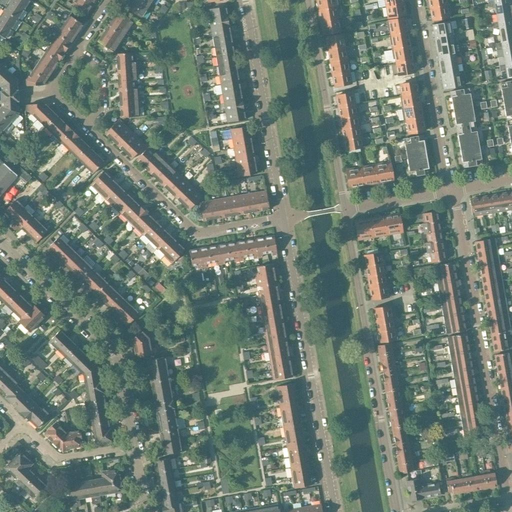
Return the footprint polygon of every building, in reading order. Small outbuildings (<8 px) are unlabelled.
[(11,0),(11,1),(24,10),(30,0),(11,0)] [(93,5),(84,0),(74,0),(72,5),(86,15),(93,5)] [(142,19),(147,11),(130,0),(125,8),(142,19)] [(146,0),(130,0),(147,11),(152,3),(146,0)] [(334,0),(316,0),(319,10),(336,7),(334,0)] [(447,0),(428,0),(430,9),(449,6),(449,5),(446,6),(446,2),(448,2),(447,0)] [(11,1),(4,11),(17,19),(24,10),(11,1)] [(511,4),(511,1),(488,5),(489,8),(494,7),(496,14),(511,11),(511,4)] [(404,5),(386,8),(388,18),(405,15),(404,5)] [(447,13),(450,12),(449,6),(430,9),(432,20),(448,18),(447,13)] [(207,10),(209,19),(227,16),(225,7),(207,10)] [(336,7),(319,10),(321,22),(338,19),(336,7)] [(4,11),(0,16),(0,22),(11,29),(17,19),(4,11)] [(118,11),(113,19),(129,30),(134,22),(118,11)] [(511,11),(496,14),(497,22),(491,23),(492,26),(511,22),(511,11)] [(69,16),(62,25),(76,35),(83,25),(69,16)] [(227,16),(209,19),(211,29),(229,26),(227,16)] [(389,35),(389,37),(407,33),(405,18),(386,21),(388,31),(390,31),(391,35),(389,35)] [(113,19),(108,26),(124,37),(129,30),(113,19)] [(338,19),(321,22),(323,35),(340,32),(338,19)] [(11,29),(0,22),(0,40),(2,42),(11,29)] [(432,25),(434,36),(457,32),(456,29),(451,30),(449,22),(432,25)] [(511,22),(492,26),(492,29),(498,28),(499,36),(511,33),(511,22)] [(76,35),(62,25),(57,34),(70,44),(76,35)] [(108,26),(103,34),(119,45),(124,37),(108,26)] [(229,26),(211,29),(212,38),(230,35),(229,26)] [(457,32),(434,36),(436,47),(453,44),(452,36),(458,35),(457,32)] [(407,33),(389,37),(390,46),(393,45),(394,49),(391,50),(391,51),(410,47),(407,33)] [(511,33),(499,36),(501,43),(495,44),(495,47),(511,44),(511,33)] [(70,44),(57,34),(50,44),(64,53),(70,44)] [(103,34),(97,42),(98,42),(114,53),(119,45),(103,34)] [(344,34),(326,37),(328,51),(347,48),(347,46),(344,47),(343,43),(346,42),(344,35),(344,34)] [(230,35),(212,38),(214,48),(232,44),(230,35)] [(461,53),(459,43),(453,44),(436,47),(437,57),(461,53)] [(64,53),(50,44),(44,53),(58,62),(64,53)] [(232,44),(214,48),(216,57),(234,54),(232,44)] [(511,44),(495,47),(496,51),(502,50),(503,57),(511,55),(511,44)] [(410,47),(391,51),(393,60),(395,59),(396,64),(412,61),(410,47)] [(347,48),(328,51),(331,63),(349,60),(349,59),(346,59),(346,55),(348,55),(347,48)] [(58,62),(44,53),(38,62),(52,71),(58,62)] [(117,63),(137,62),(143,62),(142,59),(133,59),(132,53),(117,54),(116,54),(117,63)] [(461,53),(437,57),(439,68),(457,65),(455,58),(461,57),(461,53)] [(234,54),(216,57),(217,66),(235,63),(234,54)] [(511,55),(503,57),(504,64),(498,65),(499,69),(511,66),(511,55)] [(349,60),(331,63),(333,75),(349,72),(348,68),(350,67),(349,60)] [(412,61),(396,64),(398,76),(413,73),(414,73),(412,61)] [(52,71),(38,62),(32,71),(46,80),(52,71)] [(137,62),(117,63),(117,72),(137,71),(137,63),(137,62)] [(235,63),(217,66),(219,76),(237,73),(235,63)] [(414,82),(413,73),(398,76),(396,64),(349,72),(350,83),(356,82),(357,89),(343,92),(344,95),(352,93),(354,104),(399,96),(402,95),(400,85),(414,82)] [(457,65),(439,68),(441,79),(464,75),(464,71),(458,72),(457,65)] [(511,66),(499,69),(500,72),(506,71),(507,79),(511,77),(511,66)] [(18,99),(18,93),(17,86),(21,86),(21,80),(17,80),(17,79),(7,70),(0,78),(0,86),(0,87),(1,100),(1,107),(0,108),(0,113),(10,122),(19,113),(18,112),(22,112),(22,106),(18,106),(18,99)] [(46,80),(32,71),(26,80),(23,80),(23,86),(43,85),(46,80)] [(137,71),(117,72),(118,81),(139,80),(138,80),(137,71)] [(492,80),(490,71),(484,72),(486,81),(492,80)] [(349,72),(333,75),(335,87),(351,84),(350,83),(349,72)] [(237,73),(219,76),(221,85),(239,82),(237,73)] [(464,75),(441,79),(443,90),(460,87),(459,79),(465,78),(464,75)] [(139,80),(118,81),(119,91),(138,90),(138,89),(139,87),(139,80)] [(511,80),(500,83),(503,102),(511,100),(511,80)] [(239,82),(221,85),(222,95),(240,91),(239,82)] [(414,82),(400,85),(402,95),(399,96),(399,97),(418,94),(416,82),(414,82)] [(449,92),(453,111),(472,108),(469,88),(449,92)] [(138,90),(119,91),(119,100),(139,99),(138,90)] [(240,91),(222,95),(224,104),(242,101),(240,91)] [(344,95),(336,96),(338,107),(354,104),(352,93),(344,95)] [(418,94),(399,97),(401,104),(403,104),(404,108),(401,108),(402,109),(420,106),(418,94)] [(139,99),(119,100),(120,109),(139,108),(139,99)] [(511,100),(503,102),(506,121),(511,120),(511,100)] [(242,101),(224,104),(225,113),(244,110),(242,101)] [(44,104),(28,105),(24,105),(24,112),(28,112),(28,111),(37,120),(49,108),(44,104)] [(354,104),(338,107),(340,118),(358,114),(357,108),(355,109),(354,104)] [(420,106),(402,109),(403,116),(405,116),(406,120),(404,120),(404,122),(422,118),(420,106)] [(57,116),(49,108),(37,120),(45,128),(57,116)] [(139,108),(120,109),(120,118),(121,118),(140,117),(139,108)] [(472,108),(453,111),(456,130),(475,127),(472,108)] [(244,110),(225,113),(227,123),(245,120),(244,110)] [(0,113),(0,128),(2,131),(10,122),(0,113)] [(358,114),(340,118),(342,128),(360,125),(359,119),(357,119),(356,116),(359,115),(358,114)] [(65,124),(57,116),(45,128),(53,136),(65,124)] [(164,124),(164,117),(148,118),(149,125),(164,124)] [(422,118),(404,122),(405,129),(407,128),(408,134),(424,131),(422,118)] [(105,134),(111,140),(125,126),(119,120),(105,134)] [(72,131),(65,124),(53,136),(61,143),(72,131)] [(360,125),(342,128),(344,139),(362,136),(361,129),(359,130),(358,126),(361,126),(360,125)] [(125,126),(111,140),(118,147),(132,132),(125,126)] [(230,129),(232,139),(250,136),(248,126),(230,129)] [(475,127),(456,130),(459,149),(479,145),(475,127)] [(80,139),(72,131),(61,143),(69,151),(80,139)] [(132,132),(118,147),(125,153),(138,139),(132,132)] [(403,139),(407,158),(426,155),(423,135),(403,139)] [(250,136),(232,139),(234,148),(252,145),(250,136)] [(362,136),(344,139),(346,150),(348,150),(354,149),(359,148),(364,147),(364,146),(363,140),(361,141),(360,137),(362,137),(362,136)] [(88,147),(80,139),(69,151),(76,159),(88,147)] [(138,139),(125,153),(131,160),(132,159),(131,159),(145,145),(138,139)] [(252,145),(234,148),(235,158),(253,155),(252,145)] [(479,145),(459,149),(463,168),(482,165),(479,145)] [(136,160),(143,166),(156,153),(156,152),(150,146),(136,160)] [(96,155),(88,147),(76,159),(85,166),(96,155)] [(156,153),(143,166),(149,173),(162,159),(156,153)] [(104,162),(96,155),(85,166),(92,174),(104,162)] [(253,155),(235,158),(237,167),(255,164),(253,155)] [(426,155),(407,158),(410,177),(429,174),(426,155)] [(31,178),(22,169),(9,158),(8,157),(3,163),(0,160),(0,194),(17,176),(26,184),(31,178)] [(162,159),(149,173),(156,179),(169,165),(162,159)] [(390,163),(375,166),(378,183),(393,180),(390,163)] [(209,180),(215,178),(212,164),(206,165),(209,180)] [(255,164),(237,167),(239,177),(256,174),(257,174),(255,164)] [(169,165),(156,179),(162,185),(176,171),(169,165)] [(375,166),(360,168),(363,185),(378,183),(375,166)] [(349,188),(363,185),(360,168),(346,171),(349,188)] [(103,171),(90,185),(98,192),(111,179),(103,171)] [(176,171),(162,185),(169,192),(182,178),(176,171)] [(182,178),(169,192),(175,198),(189,184),(182,178)] [(111,179),(98,192),(105,199),(118,186),(111,179)] [(189,184),(175,198),(182,204),(196,190),(189,184)] [(118,186),(105,199),(109,203),(113,207),(126,193),(122,190),(118,186)] [(196,190),(182,204),(189,211),(189,210),(202,196),(196,190)] [(266,191),(256,193),(260,211),(269,209),(266,191)] [(126,193),(113,207),(115,209),(120,214),(133,200),(128,196),(126,193)] [(256,193),(247,195),(250,213),(260,211),(256,193)] [(508,193),(499,195),(502,211),(511,210),(508,193)] [(247,195),(237,196),(241,214),(250,213),(247,195)] [(499,195),(489,197),(492,213),(502,211),(499,195)] [(237,196),(228,198),(231,216),(241,214),(237,196)] [(17,201),(24,207),(28,202),(21,197),(17,201)] [(489,197),(480,198),(482,215),(492,213),(489,197)] [(228,198),(218,200),(222,218),(231,216),(228,198)] [(472,216),(482,215),(480,198),(470,200),(472,216)] [(4,212),(12,220),(23,208),(15,200),(4,212)] [(133,200),(120,214),(127,221),(140,207),(133,200)] [(218,200),(209,201),(212,219),(222,218),(218,200)] [(203,221),(212,219),(209,201),(200,203),(203,221)] [(140,207),(127,221),(135,228),(148,214),(140,207)] [(23,208),(12,220),(20,228),(32,216),(23,208)] [(418,220),(424,219),(424,224),(427,223),(438,222),(437,212),(417,215),(418,220)] [(148,214),(135,228),(142,235),(155,221),(148,215),(148,214)] [(399,215),(384,217),(387,235),(402,232),(399,215)] [(32,216),(20,228),(28,235),(40,223),(32,216)] [(384,217),(370,220),(373,237),(387,235),(384,217)] [(358,240),(373,237),(370,220),(355,222),(358,240)] [(155,221),(142,235),(149,242),(162,228),(155,221)] [(427,223),(424,224),(422,224),(423,234),(440,231),(438,222),(427,223)] [(40,223),(28,235),(36,243),(47,231),(47,232),(48,231),(40,223)] [(162,228),(149,242),(153,245),(156,249),(170,236),(166,232),(162,228)] [(440,231),(423,234),(420,234),(421,239),(427,238),(428,243),(430,243),(442,241),(440,231)] [(67,244),(59,236),(58,237),(59,237),(46,250),(54,257),(67,244)] [(170,236),(156,249),(164,256),(177,243),(170,236)] [(274,236),(264,238),(267,253),(271,253),(272,256),(277,255),(274,236)] [(264,238),(255,239),(258,258),(262,257),(262,254),(267,253),(264,238)] [(255,239),(245,241),(248,257),(253,256),(253,259),(258,258),(255,239)] [(475,242),(477,251),(496,247),(495,239),(475,242)] [(245,241),(236,243),(239,261),(244,260),(243,257),(248,257),(245,241)] [(430,243),(428,243),(425,244),(427,253),(443,250),(442,241),(430,243)] [(177,243),(164,256),(171,264),(185,250),(177,243)] [(236,243),(227,244),(229,260),(234,259),(235,262),(239,261),(236,243)] [(75,252),(67,244),(54,257),(62,265),(63,264),(75,252)] [(227,244),(217,246),(220,265),(225,264),(224,261),(229,260),(227,244)] [(217,246),(208,247),(210,263),(215,262),(216,265),(220,265),(217,246)] [(208,247),(198,249),(202,268),(206,267),(206,264),(210,263),(208,247)] [(496,247),(477,251),(478,259),(498,256),(496,247)] [(197,269),(202,268),(198,249),(189,251),(192,267),(197,266),(197,269)] [(443,250),(427,253),(424,253),(424,258),(430,257),(431,263),(445,260),(443,250)] [(75,252),(63,264),(62,265),(64,264),(71,272),(83,260),(75,252)] [(372,255),(366,256),(364,256),(366,267),(385,264),(384,263),(382,264),(381,260),(384,260),(383,253),(378,254),(372,255)] [(182,255),(177,260),(182,264),(187,260),(182,255)] [(498,256),(478,259),(480,267),(499,264),(498,256)] [(83,260),(71,272),(79,279),(91,267),(83,260)] [(434,266),(435,275),(455,271),(453,263),(440,265),(434,266)] [(255,273),(255,277),(272,274),(274,274),(272,264),(257,267),(257,272),(255,273)] [(385,264),(366,267),(368,278),(384,275),(383,271),(386,270),(385,264)] [(499,264),(480,267),(481,276),(500,273),(499,264)] [(91,267),(79,279),(87,287),(99,275),(91,267)] [(455,271),(435,275),(437,283),(456,280),(455,271)] [(500,273),(481,276),(482,284),(502,281),(500,273)] [(147,274),(143,278),(146,282),(149,279),(151,277),(147,274)] [(272,274),(255,277),(257,287),(260,286),(276,284),(274,274),(272,274)] [(99,275),(87,287),(95,295),(107,283),(99,275)] [(384,275),(368,278),(372,300),(388,297),(384,275)] [(0,293),(9,285),(1,277),(0,277),(0,293)] [(456,280),(437,283),(438,292),(458,288),(456,280)] [(502,281),(482,284),(484,293),(503,289),(502,281)] [(107,283),(95,295),(103,303),(115,291),(107,283)] [(276,284),(260,286),(261,291),(258,291),(259,296),(258,296),(277,293),(276,284)] [(9,285),(0,293),(0,299),(5,304),(17,292),(9,285)] [(458,288),(438,292),(440,300),(459,297),(458,288)] [(503,289),(484,293),(485,301),(505,298),(503,289)] [(115,291),(103,303),(110,310),(109,311),(110,311),(123,298),(115,291)] [(17,292),(5,304),(13,312),(25,300),(17,292)] [(277,293),(258,296),(260,306),(279,302),(277,293)] [(459,297),(440,300),(441,308),(461,305),(459,297)] [(131,306),(123,298),(110,311),(118,319),(131,306)] [(505,298),(485,301),(487,309),(506,306),(505,298)] [(21,319),(26,314),(32,308),(32,307),(25,300),(13,312),(21,319)] [(279,302),(260,306),(262,315),(281,312),(279,302)] [(461,305),(441,308),(443,317),(462,313),(461,305)] [(45,316),(44,315),(44,314),(41,311),(39,311),(34,306),(32,307),(32,308),(26,314),(37,324),(45,316)] [(139,314),(131,306),(118,319),(125,326),(126,327),(138,314),(139,314)] [(389,306),(373,309),(377,331),(393,328),(389,306)] [(506,306),(487,309),(488,318),(508,315),(506,306)] [(281,312),(262,315),(263,324),(282,321),(281,312)] [(462,313),(443,317),(444,325),(464,322),(462,313)] [(26,314),(21,319),(18,322),(29,332),(37,324),(26,314)] [(508,315),(488,318),(490,326),(509,323),(508,315)] [(282,321),(263,324),(265,334),(284,330),(282,321)] [(464,322),(444,325),(446,334),(452,333),(465,330),(464,322)] [(509,323),(490,326),(491,335),(511,331),(509,323)] [(393,328),(377,331),(379,342),(398,339),(398,338),(397,338),(396,332),(394,332),(393,328)] [(141,331),(135,336),(133,334),(127,340),(133,347),(150,344),(149,338),(141,330),(140,331),(141,331)] [(284,330),(265,334),(267,343),(286,340),(284,330)] [(49,342),(56,349),(67,338),(60,331),(49,342)] [(511,331),(491,335),(492,343),(506,341),(506,340),(505,335),(511,334),(511,331)] [(34,333),(29,339),(32,342),(38,337),(34,333)] [(446,337),(448,346),(467,343),(466,334),(453,336),(446,337)] [(76,346),(67,338),(56,349),(65,358),(76,346)] [(506,341),(492,343),(494,352),(511,348),(511,339),(506,340),(506,341)] [(286,340),(267,343),(268,353),(287,349),(286,340)] [(436,350),(436,346),(431,347),(430,341),(427,342),(428,349),(430,349),(430,351),(436,350)] [(467,343),(448,346),(449,354),(469,351),(467,343)] [(150,344),(133,347),(135,358),(136,358),(151,355),(152,355),(150,344)] [(396,352),(395,348),(391,348),(390,344),(378,346),(379,355),(396,352)] [(84,354),(76,346),(65,358),(73,365),(84,354)] [(287,349),(268,353),(270,362),(289,358),(287,349)] [(469,351),(449,354),(451,363),(470,360),(469,351)] [(394,362),(393,358),(397,357),(396,352),(379,355),(381,364),(394,362)] [(511,352),(495,355),(496,364),(511,361),(511,352)] [(92,362),(84,354),(73,365),(81,373),(92,362)] [(32,360),(39,367),(44,362),(36,355),(32,360)] [(147,361),(149,372),(167,369),(165,357),(164,357),(164,358),(147,361)] [(289,358),(270,362),(272,371),(291,368),(289,358)] [(470,360),(451,363),(452,371),(472,368),(470,360)] [(511,361),(496,364),(498,372),(511,369),(511,361)] [(97,363),(94,363),(93,363),(92,362),(81,373),(83,375),(84,382),(100,379),(97,363)] [(399,370),(399,366),(394,366),(394,362),(381,364),(383,373),(399,370)] [(291,368),(272,371),(273,381),(292,377),(291,368)] [(472,368),(452,371),(454,380),(473,376),(472,368)] [(4,369),(0,373),(0,388),(12,377),(4,369)] [(167,369),(149,372),(150,382),(150,383),(169,380),(167,369)] [(511,369),(498,372),(499,381),(511,378),(511,369)] [(397,380),(396,376),(400,375),(399,370),(383,373),(384,382),(397,380)] [(473,376),(454,380),(455,388),(475,385),(473,376)] [(0,388),(0,391),(6,397),(17,386),(19,384),(12,377),(0,388)] [(100,379),(84,382),(86,393),(104,389),(102,378),(100,379)] [(511,378),(499,381),(500,389),(511,387),(511,378)] [(169,380),(150,383),(152,393),(152,394),(170,390),(169,380)] [(403,389),(402,384),(397,385),(397,380),(384,382),(386,392),(403,389)] [(294,384),(276,387),(278,397),(295,394),(294,384)] [(475,385),(455,388),(456,396),(476,393),(475,385)] [(6,397),(5,398),(13,405),(24,393),(17,386),(6,397)] [(511,387),(500,389),(502,398),(511,395),(511,387)] [(104,389),(86,393),(88,403),(105,400),(104,394),(105,394),(104,389)] [(400,398),(399,394),(403,393),(403,389),(386,392),(387,401),(400,398)] [(170,390),(152,394),(154,405),(154,404),(172,402),(170,390)] [(24,393),(13,405),(20,413),(32,401),(24,393)] [(476,393),(456,396),(458,405),(477,402),(476,393)] [(295,394),(278,397),(280,407),(297,404),(295,394)] [(511,395),(502,398),(503,406),(511,404),(511,395)] [(406,407),(405,402),(401,403),(400,398),(387,401),(389,410),(406,407)] [(105,400),(88,403),(90,414),(107,411),(105,400)] [(32,401),(20,413),(29,421),(40,409),(32,401)] [(173,407),(172,402),(154,404),(154,405),(153,406),(154,410),(155,411),(173,407)] [(477,402),(458,405),(459,413),(479,410),(477,402)] [(297,404),(280,407),(281,417),(299,414),(297,404)] [(511,404),(503,406),(505,414),(511,413),(511,404)] [(40,409),(29,421),(37,428),(37,427),(39,428),(41,425),(41,423),(50,414),(42,407),(40,409)] [(173,407),(155,411),(156,411),(157,422),(175,419),(173,407)] [(403,417),(402,412),(407,411),(406,407),(389,410),(391,419),(403,417)] [(479,410),(459,413),(461,422),(480,418),(479,410)] [(107,411),(90,414),(92,425),(109,422),(107,411)] [(299,414),(281,417),(283,427),(301,424),(299,414)] [(409,425),(408,420),(404,421),(403,417),(391,419),(392,428),(409,425)] [(480,418),(461,422),(462,430),(482,427),(480,418)] [(175,419),(157,422),(159,433),(177,430),(175,419)] [(109,422),(92,425),(93,435),(112,432),(111,427),(110,427),(109,422)] [(44,435),(53,443),(64,431),(55,423),(44,435)] [(301,424),(283,427),(285,438),(302,434),(301,424)] [(406,435),(405,430),(410,430),(409,425),(392,428),(394,437),(406,435)] [(482,427),(462,430),(464,439),(470,438),(483,435),(482,427)] [(177,430),(159,433),(161,444),(179,441),(177,430)] [(64,431),(53,443),(63,452),(65,449),(71,448),(69,433),(66,433),(64,431)] [(79,431),(69,433),(71,448),(82,446),(79,431)] [(112,432),(93,435),(95,446),(114,443),(112,432)] [(302,434),(285,438),(287,448),(304,445),(302,434)] [(412,443),(411,438),(407,439),(406,435),(394,437),(395,446),(412,443)] [(179,441),(161,444),(163,455),(181,452),(179,441)] [(409,453),(409,448),(413,448),(412,443),(395,446),(397,455),(409,453)] [(304,445),(287,448),(288,458),(306,455),(304,445)] [(20,452),(12,460),(25,472),(28,469),(32,464),(20,452)] [(203,453),(204,461),(199,461),(200,465),(206,464),(211,463),(209,452),(203,453)] [(415,461),(414,456),(410,457),(409,453),(397,455),(399,464),(415,461)] [(306,455),(288,458),(290,468),(308,465),(306,455)] [(153,461),(155,473),(172,470),(170,458),(169,458),(169,459),(154,461),(153,461)] [(5,469),(7,471),(16,480),(25,472),(12,460),(4,468),(5,469)] [(413,471),(412,467),(416,466),(415,461),(399,464),(400,474),(407,472),(413,471)] [(308,465),(290,468),(292,478),(309,475),(308,465)] [(35,476),(28,469),(25,472),(16,480),(14,482),(22,489),(35,476)] [(101,472),(102,479),(103,483),(120,480),(118,469),(101,472)] [(172,470),(155,473),(157,484),(174,481),(172,470)] [(489,470),(484,471),(487,488),(496,486),(494,473),(489,474),(489,470)] [(480,476),(476,477),(478,489),(487,488),(484,471),(479,472),(480,476)] [(471,473),(466,474),(469,491),(478,489),(476,477),(471,477),(471,473)] [(462,479),(458,480),(460,492),(469,491),(466,474),(461,475),(462,479)] [(309,475),(292,478),(294,488),(311,485),(309,475)] [(42,483),(35,476),(22,489),(29,496),(42,483)] [(453,478),(446,479),(448,492),(452,492),(453,494),(460,492),(458,480),(453,481),(453,478)] [(102,479),(92,480),(96,504),(101,503),(99,495),(105,494),(103,483),(102,479)] [(226,479),(220,480),(222,494),(228,493),(226,479)] [(418,479),(407,481),(410,501),(422,499),(422,498),(418,479)] [(440,495),(439,485),(441,485),(441,483),(421,486),(419,479),(418,479),(422,498),(440,495)] [(92,480),(82,482),(85,498),(91,497),(92,505),(96,504),(92,480)] [(120,480),(103,483),(105,494),(122,491),(120,480)] [(174,481),(157,484),(159,495),(176,493),(174,481)] [(82,482),(72,484),(76,507),(80,507),(79,499),(85,498),(82,482)] [(50,490),(42,483),(29,496),(33,500),(35,498),(39,502),(50,490)] [(71,508),(76,507),(72,484),(61,486),(64,501),(70,500),(71,508)] [(176,493),(159,495),(161,507),(180,504),(180,501),(177,502),(176,493)]
